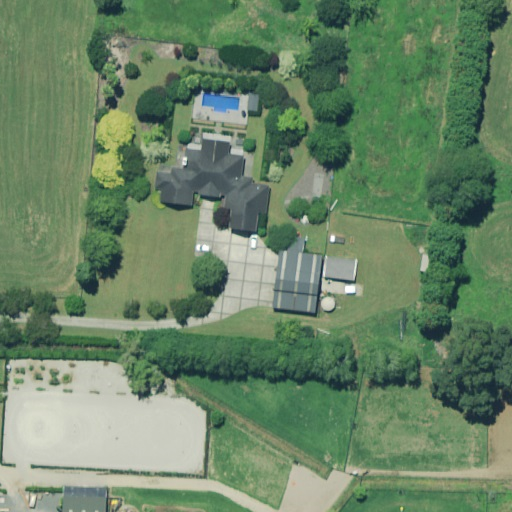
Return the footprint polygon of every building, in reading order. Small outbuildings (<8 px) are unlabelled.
[(262,112),(264,94),(253,93),(252,112),(262,112)] [(234,143),(207,140),(206,151),(188,150),(186,172),(160,170),(158,190),(164,191),(163,203),(196,206),(197,195),(229,198),(228,210),(234,210),(232,229),(262,232),(264,212),(270,213),(272,186),(254,184),(255,179),(244,178),(246,156),(233,155),(234,143)] [(322,257),(282,252),(276,309),(316,313),(322,257)] [(435,256),(426,255),(423,272),(433,274),(435,256)] [(110,511),(111,498),(67,497),(66,511),(110,511)]
